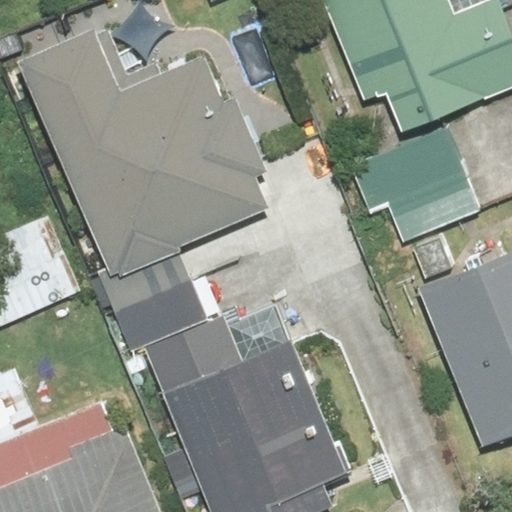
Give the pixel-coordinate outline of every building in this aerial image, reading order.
[(317,0),(359,103),(377,96),(394,138),(511,89),(511,50),(491,0),(317,0)] [(102,23),(11,62),(103,280),(263,212),(249,180),(258,177),(228,106),(219,110),(197,57),(129,85),(102,23)] [(479,213),(443,126),(345,168),(368,219),(388,211),(402,245),(479,213)] [(78,292),(46,219),(0,239),(0,325),(0,327),(78,292)] [(511,244),(452,271),(437,238),(406,252),(421,285),(409,290),(481,450),(511,436),(511,244)] [(139,349),(205,324),(183,268),(105,299),(127,354),(139,349)] [(222,317),(205,324),(139,349),(203,511),(322,511),(331,508),(321,482),(343,473),(290,339),(239,359),(222,317)] [(0,444),(35,428),(10,371),(0,375),(0,444)] [(35,428),(0,444),(0,511),(156,511),(121,431),(111,435),(96,401),(35,428)]
